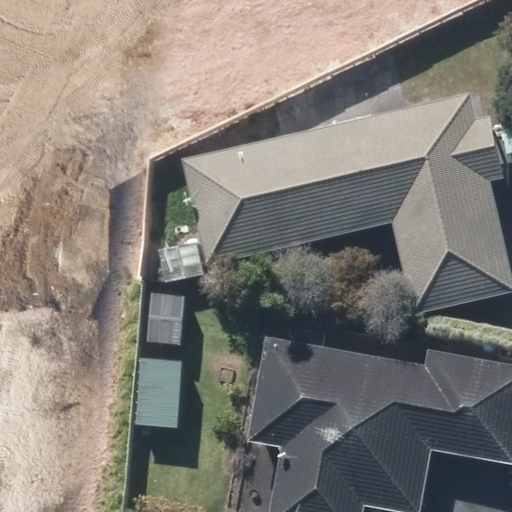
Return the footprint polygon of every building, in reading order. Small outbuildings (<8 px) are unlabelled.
[(395,232),(417,325),(511,302),(511,273),(493,192),(506,189),(492,128),(476,131),(469,104),(375,127),(368,100),(313,114),(320,137),(186,171),(212,276),(305,254),(309,272),(336,265),(331,247),(395,232)] [(165,225),(195,220),(187,181),(158,187),(165,225)] [(161,261),(166,292),(203,283),(198,254),(161,261)] [(150,352),(181,354),(185,305),(154,303),(150,352)] [(422,511),(432,459),(511,473),(511,376),(433,363),(430,378),(270,351),(253,451),(287,456),(286,465),(262,461),(253,511),(422,511)] [(192,366),(145,365),(144,428),(190,429),(192,366)]
